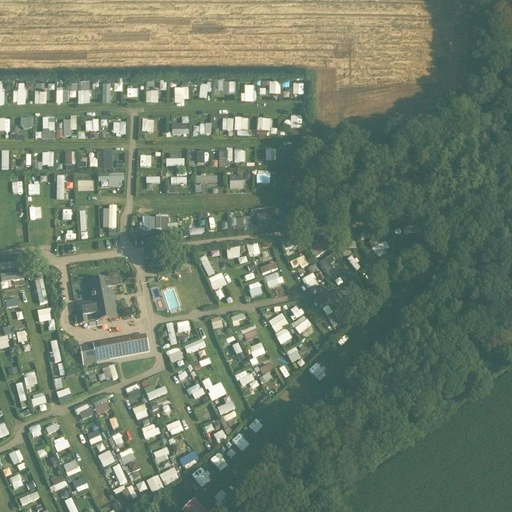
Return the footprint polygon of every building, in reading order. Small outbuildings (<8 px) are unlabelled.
[(78,99),(90,99),(90,78),(78,78),(78,99)] [(235,91),(235,78),(223,78),(223,90),(235,91)] [(280,91),(281,78),(270,78),(269,91),(280,91)] [(18,88),(13,88),(13,102),(26,102),(25,88),(34,88),(34,80),(18,80),(18,88)] [(199,95),(206,95),(208,81),(200,80),(199,95)] [(56,86),(56,99),(68,99),(68,88),(77,89),(78,81),(67,81),(67,87),(56,86)] [(241,99),(258,98),(257,81),(245,82),(245,91),(241,91),(241,99)] [(293,92),(303,92),(303,81),(293,81),(293,92)] [(189,84),(174,84),(174,99),(189,99),(189,84)] [(115,100),(115,87),(102,87),(102,100),(115,100)] [(145,100),(158,100),(158,87),(145,87),(145,100)] [(34,101),(46,101),(46,89),(34,89),(34,101)] [(71,131),(77,131),(77,117),(70,117),(70,121),(63,121),(63,132),(56,132),(56,138),(71,138),(71,131)] [(300,129),(301,118),(294,117),(293,129),(300,129)] [(19,129),(33,129),(33,118),(20,118),(19,129)] [(34,133),(35,140),(55,140),(54,118),(42,118),(43,132),(34,133)] [(222,119),(222,132),(233,132),(233,119),(222,119)] [(235,119),(235,137),(247,137),(247,119),(235,119)] [(257,132),(270,132),(270,119),(257,119),(257,132)] [(0,132),(9,132),(10,121),(0,120),(0,132)] [(98,132),(98,121),(85,121),(85,132),(98,132)] [(114,137),(126,137),(125,122),(113,123),(114,137)] [(171,125),(171,136),(188,135),(187,124),(171,125)] [(148,125),(148,137),(160,136),(160,125),(148,125)] [(210,125),(193,125),(193,135),(210,135),(210,125)] [(232,149),(218,149),(219,162),(233,161),(232,149)] [(276,162),(276,149),(265,149),(265,162),(276,162)] [(233,163),(244,163),(244,151),(233,151),(233,163)] [(76,152),(64,153),(64,165),(76,165),(76,152)] [(54,168),(54,153),(42,153),(42,168),(54,168)] [(209,164),(209,153),(197,153),(197,164),(209,164)] [(280,154),(280,165),(290,165),(290,154),(280,154)] [(99,168),(110,168),(110,155),(99,155),(99,168)] [(151,168),(151,156),(140,156),(140,168),(151,168)] [(244,189),(243,172),(238,172),(238,176),(229,177),(230,190),(244,189)] [(257,185),(270,184),(269,172),(256,172),(257,185)] [(90,175),(75,175),(75,185),(90,185),(90,175)] [(196,176),(196,184),(217,184),(217,176),(196,176)] [(68,197),(57,198),(58,208),(68,208),(68,197)] [(71,221),(71,211),(62,211),(62,221),(71,221)] [(257,228),(274,227),(274,220),(265,220),(265,215),(256,215),(257,228)] [(142,217),(143,231),(177,231),(177,224),(168,224),(168,217),(142,217)] [(236,231),(252,230),(251,218),(236,218),(236,231)] [(283,250),(297,245),(295,239),(281,243),(283,250)] [(315,258),(329,249),(323,240),(309,249),(315,258)] [(385,242),(371,249),(376,257),(389,251),(385,242)] [(249,258),(260,255),(257,243),(246,246),(249,258)] [(240,259),(239,247),(226,248),(226,259),(240,259)] [(377,275),(395,261),(390,254),(371,268),(377,275)] [(319,263),(330,279),(335,276),(328,266),(335,262),(330,255),(319,263)] [(205,256),(199,259),(208,278),(214,275),(205,256)] [(293,271),(307,264),(303,256),(289,263),(293,271)] [(355,271),(360,269),(352,256),(347,259),(355,271)] [(238,259),(240,265),(248,263),(246,257),(238,259)] [(260,274),(270,270),(267,258),(256,261),(260,274)] [(5,285),(17,285),(17,274),(6,274),(5,285)] [(75,306),(76,311),(77,317),(75,317),(74,319),(75,323),(76,324),(78,324),(79,326),(117,319),(111,288),(120,287),(118,274),(108,276),(109,280),(88,284),(91,303),(75,306)] [(208,279),(212,291),(226,286),(222,274),(208,279)] [(281,274),(264,277),(266,288),(283,286),(281,274)] [(302,279),(307,290),(318,285),(313,274),(302,279)] [(260,283),(248,286),(249,292),(262,288),(260,283)] [(340,292),(351,307),(357,302),(346,287),(340,292)] [(315,298),(319,305),(337,295),(333,288),(315,298)] [(280,289),(272,292),(275,299),(282,296),(280,289)] [(215,292),(218,301),(224,298),(220,290),(215,292)] [(328,306),(323,309),(327,316),(332,313),(328,306)] [(49,310),(37,312),(39,323),(50,321),(49,310)] [(282,314),(268,322),(275,334),(289,326),(282,314)] [(299,336),(311,326),(303,316),(291,326),(299,336)] [(221,318),(211,320),(213,331),(222,329),(221,318)] [(56,329),(54,320),(48,321),(50,330),(56,329)] [(178,334),(191,331),(188,321),(176,324),(178,334)] [(172,324),(165,325),(170,347),(177,345),(172,324)] [(242,330),(245,341),(258,337),(255,326),(242,330)] [(274,336),(281,345),(291,338),(285,329),(274,336)] [(24,332),(16,333),(18,344),(26,342),(24,332)] [(6,336),(0,338),(0,349),(9,348),(6,336)] [(146,336),(79,348),(83,367),(110,362),(110,361),(149,353),(146,336)] [(56,341),(50,343),(55,364),(61,362),(56,341)] [(196,341),(185,345),(190,357),(201,352),(196,341)] [(238,344),(232,347),(239,363),(245,360),(238,344)] [(253,359),(265,354),(261,344),(249,348),(253,359)] [(292,364),(301,359),(294,348),(285,354),(292,364)] [(171,364),(183,359),(179,349),(166,354),(171,364)] [(256,365),(261,376),(273,371),(269,360),(256,365)] [(100,382),(117,378),(114,366),(102,369),(103,374),(98,376),(100,382)] [(10,391),(22,389),(17,368),(7,370),(9,378),(6,378),(10,391)] [(25,387),(36,385),(35,373),(23,375),(25,387)] [(255,382),(252,375),(246,377),(245,373),(236,376),(240,388),(255,382)] [(262,384),(270,380),(267,374),(259,379),(262,384)] [(254,381),(249,385),(253,390),(258,386),(254,381)] [(219,392),(223,391),(221,384),(208,388),(216,411),(228,406),(225,396),(221,397),(219,392)] [(56,391),(59,402),(82,397),(79,385),(56,391)] [(129,400),(141,395),(137,385),(125,390),(129,400)] [(198,385),(187,390),(193,401),(204,395),(198,385)] [(165,387),(155,391),(153,386),(144,389),(148,401),(167,394),(165,387)] [(96,416),(110,411),(106,400),(92,405),(96,416)] [(169,404),(164,405),(162,400),(156,402),(161,418),(172,414),(169,404)] [(76,410),(80,421),(93,415),(89,405),(76,410)] [(132,410),(137,421),(149,416),(144,405),(132,410)] [(234,412),(223,417),(228,429),(239,424),(234,412)] [(112,430),(119,427),(116,418),(108,420),(112,430)] [(55,419),(43,425),(47,435),(60,430),(55,419)] [(166,426),(170,437),(183,432),(179,421),(166,426)] [(0,426),(0,439),(9,436),(4,424),(0,426)] [(145,441),(160,435),(156,424),(141,430),(145,441)] [(29,429),(32,439),(42,436),(40,426),(29,429)] [(86,435),(91,447),(103,442),(98,431),(86,435)] [(119,434),(111,438),(116,447),(124,443),(119,434)] [(53,443),(57,453),(69,448),(65,437),(53,443)] [(40,459),(47,456),(45,449),(37,452),(40,459)] [(118,455),(124,466),(136,461),(130,449),(118,455)] [(152,453),(156,465),(169,461),(166,449),(152,453)] [(8,455),(12,465),(20,462),(15,452),(8,455)] [(103,468),(114,463),(109,452),(98,457),(103,468)] [(185,471),(199,463),(193,452),(179,461),(185,471)] [(62,466),(67,478),(80,472),(75,461),(62,466)] [(126,466),(129,474),(140,470),(137,462),(126,466)] [(104,470),(107,476),(114,473),(111,467),(104,470)] [(165,486),(178,480),(173,469),(160,475),(165,486)] [(112,476),(115,487),(127,483),(124,472),(112,476)] [(19,475),(9,479),(13,490),(24,486),(19,475)] [(61,475),(50,481),(55,492),(67,487),(61,475)] [(146,482),(152,494),(164,489),(158,476),(146,482)] [(76,493),(87,490),(85,479),(73,482),(76,493)] [(137,485),(140,492),(145,490),(142,483),(137,485)] [(131,485),(120,491),(126,504),(137,498),(131,485)] [(205,511),(194,500),(181,511),(205,511)] [(37,511),(43,509),(40,502),(33,505),(37,511)]
